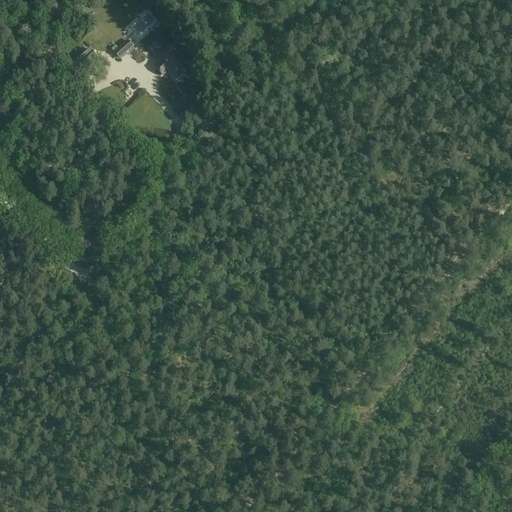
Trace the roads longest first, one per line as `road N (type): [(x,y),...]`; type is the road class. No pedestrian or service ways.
road 1 (track): [(245,510),(511,201)]
road 2 (track): [(317,0),(89,278)]
road 3 (track): [(457,264),(271,57)]
road 4 (track): [(70,303),(245,510)]
road 5 (track): [(89,278),(0,198)]
